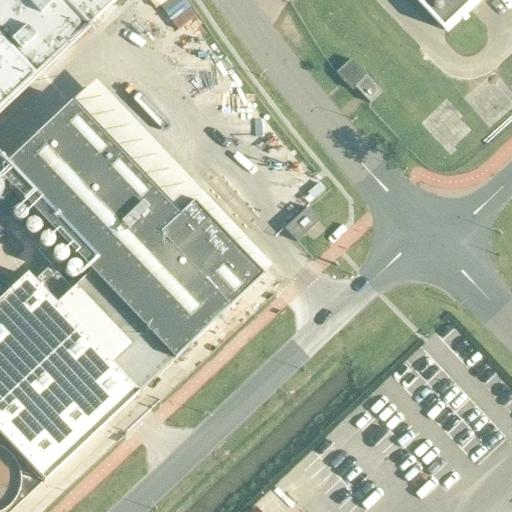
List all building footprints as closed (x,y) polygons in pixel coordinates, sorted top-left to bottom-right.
[(0,0),(0,110),(32,80),(117,0),(0,0)] [(416,0),(447,33),(481,0),(416,0)] [(356,89),(367,102),(370,105),(382,94),(351,61),(336,75),(343,82),(346,85),(353,92),(356,89)] [(158,235),(51,122),(0,170),(0,178),(67,250),(90,274),(72,291),(49,267),(36,280),(142,392),(173,362),(263,276),(193,202),(158,235)] [(306,234),(319,221),(308,209),(307,208),(284,230),(296,243),(297,242),(306,234)] [(0,437),(44,484),(142,392),(36,280),(30,274),(0,301),(0,437)]
